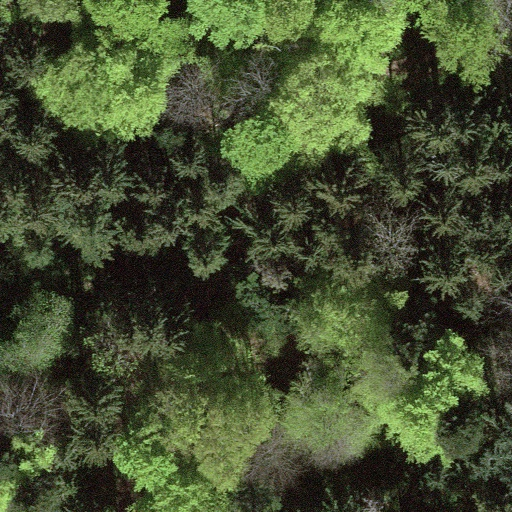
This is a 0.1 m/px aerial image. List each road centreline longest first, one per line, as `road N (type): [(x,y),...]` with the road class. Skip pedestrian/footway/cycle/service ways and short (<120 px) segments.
road 1 (track): [(511,30),(357,82),(193,202),(0,317)]
road 2 (track): [(277,136),(173,330),(108,511)]
